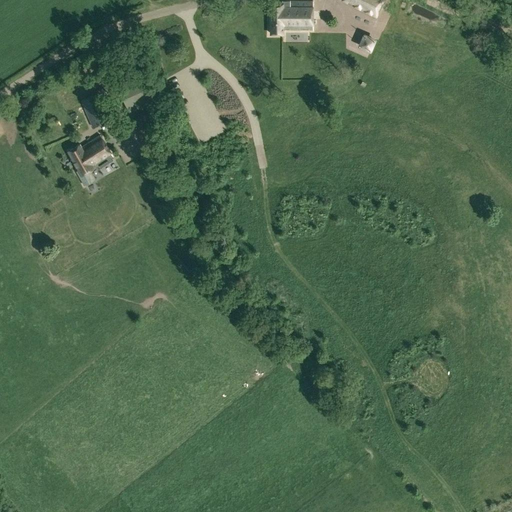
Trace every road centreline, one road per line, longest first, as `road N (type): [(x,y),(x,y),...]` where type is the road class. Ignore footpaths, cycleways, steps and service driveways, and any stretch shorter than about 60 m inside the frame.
road 1 (unclassified): [(0,96),(88,40),(208,0)]
road 2 (unknown): [(189,6),(246,142)]
